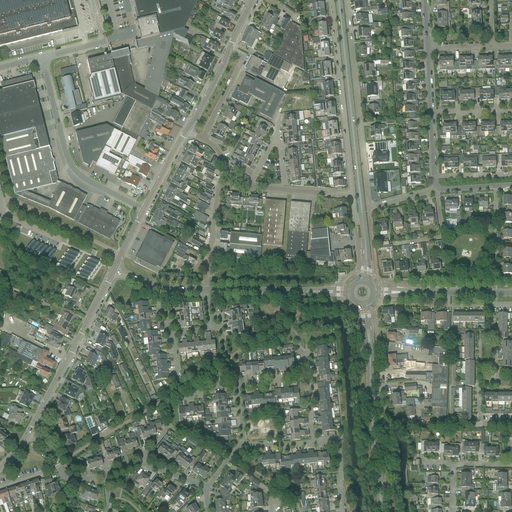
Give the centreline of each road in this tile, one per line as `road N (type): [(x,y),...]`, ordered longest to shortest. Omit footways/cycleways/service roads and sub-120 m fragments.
road 1 (tertiary): [(338,0),(360,206)]
road 2 (residential): [(367,205),(346,0)]
road 3 (unclassified): [(40,57),(70,165),(144,210)]
road 4 (residential): [(331,0),(352,196)]
road 5 (tertiary): [(29,435),(112,271)]
road 6 (tertiary): [(369,370),(381,511)]
road 7 (residential): [(381,423),(511,425)]
road 8 (residential): [(205,291),(218,191),(229,172)]
